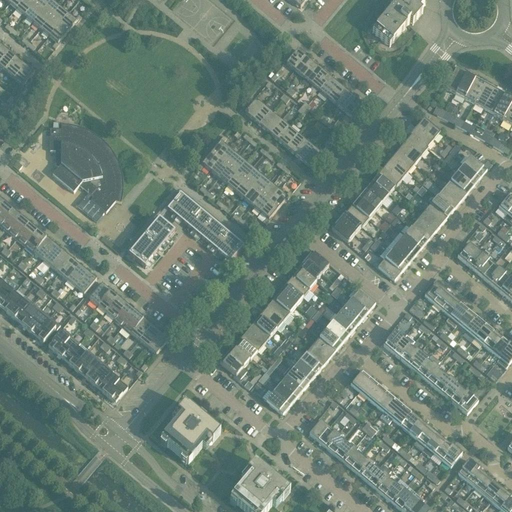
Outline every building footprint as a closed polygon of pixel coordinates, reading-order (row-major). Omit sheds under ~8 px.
[(16,11),(24,0),(10,0),(7,4),(16,11)] [(24,18),(33,6),(25,0),(24,0),(16,11),(24,18)] [(42,13),(51,2),(48,0),(38,0),(33,6),(42,13)] [(307,1),(305,0),(287,0),(300,10),(307,1)] [(412,27),(423,15),(420,12),(424,7),(425,7),(425,6),(424,6),(416,0),(395,0),(390,6),(389,7),(392,10),(372,34),(389,49),(410,24),(412,27)] [(50,20),(59,9),(51,2),(42,13),(50,20)] [(32,25),(42,13),(33,6),(24,18),(32,25)] [(58,27),(68,16),(59,9),(50,20),(58,27)] [(41,31),(50,20),(42,13),(32,25),(41,31)] [(67,35),(77,24),(78,25),(82,20),(79,17),(75,22),(68,16),(58,27),(67,35)] [(49,38),(58,27),(50,20),(41,31),(49,38)] [(58,46),(67,35),(58,27),(49,38),(56,44),(52,49),(55,52),(59,47),(58,46)] [(0,63),(8,53),(0,47),(0,63)] [(295,72),(306,59),(297,52),(286,65),(295,72)] [(0,69),(6,74),(17,60),(8,53),(0,63),(0,69)] [(303,79),(314,66),(306,59),(295,72),(303,79)] [(14,81),(25,67),(17,60),(6,74),(14,81)] [(311,86),(322,73),(314,66),(303,79),(311,86)] [(23,88),(34,75),(25,67),(14,81),(23,88)] [(455,97),(466,76),(465,75),(465,76),(456,72),(456,71),(455,70),(445,92),(455,97)] [(319,93),(331,80),(322,73),(311,86),(319,93)] [(464,102),(475,81),(466,77),(466,76),(455,97),(464,102)] [(328,100),(339,87),(331,80),(319,93),(328,100)] [(474,107),(485,86),(484,86),(476,82),(476,81),(475,81),(464,102),(474,107)] [(484,112),(495,91),(494,91),(494,92),(485,87),(486,86),(485,86),(474,107),(484,112)] [(336,107),(347,94),(339,87),(328,100),(336,107)] [(493,117),(504,97),(504,96),(504,97),(495,92),(495,91),(484,112),(493,117)] [(344,114),(355,101),(347,94),(336,107),(344,114)] [(502,122),(511,105),(511,101),(505,98),(505,97),(504,97),(493,117),(502,122)] [(353,121),(364,108),(355,101),(344,114),(353,121)] [(253,122),(264,109),(256,102),(245,115),(253,122)] [(511,128),(511,127),(511,105),(502,122),(511,128)] [(261,129),(273,116),(264,109),(253,122),(261,129)] [(437,118),(448,124),(451,117),(440,111),(437,118)] [(270,136),(281,123),(273,116),(261,129),(270,136)] [(440,135),(424,121),(417,129),(433,143),(440,135)] [(456,128),(466,133),(470,127),(459,121),(456,128)] [(278,143),(289,129),(281,123),(270,136),(278,143)] [(50,131),(50,154),(55,154),(55,168),(58,171),(52,177),(74,195),(79,188),(82,191),(86,190),(87,195),(88,196),(78,208),(96,224),(104,215),(88,201),(91,198),(93,200),(91,203),(106,215),(115,204),(119,205),(121,205),(121,204),(122,202),(122,201),(123,196),(123,191),(123,185),(123,180),(122,175),(120,170),(119,165),(117,161),(114,156),(111,152),(108,148),(104,144),(101,141),(96,138),(92,135),(87,132),(83,130),(78,129),(73,128),(68,127),(63,126),(61,126),(61,131),(50,131)] [(286,150),(297,136),(289,129),(278,143),(286,150)] [(433,143),(417,129),(410,137),(411,138),(427,151),(427,150),(433,143)] [(474,138),(485,144),(489,137),(478,131),(474,138)] [(295,157),(306,143),(297,136),(286,150),(295,157)] [(220,162),(229,151),(223,145),(226,141),(223,138),(220,143),(220,144),(211,155),(220,162)] [(411,138),(405,146),(421,159),(428,151),(427,150),(427,151),(411,138)] [(493,148),(503,155),(507,148),(496,142),(493,148)] [(303,164),(314,150),(306,143),(295,157),(303,164)] [(421,159),(405,146),(398,154),(414,167),(421,159)] [(456,147),(449,155),(454,160),(461,152),(456,147)] [(312,171),(323,158),(323,157),(314,150),(303,164),(312,171)] [(228,169),(237,158),(229,151),(220,162),(228,169)] [(414,167),(398,154),(391,161),(408,175),(414,167)] [(210,173),(220,162),(211,155),(202,166),(201,165),(197,170),(200,172),(204,168),(210,173)] [(236,176),(246,165),(237,158),(228,169),(236,176)] [(487,173),(470,160),(463,168),(480,182),(487,173)] [(408,175),(391,161),(385,169),(401,183),(408,175)] [(218,180),(228,169),(220,162),(210,173),(218,180)] [(23,169),(17,164),(13,168),(20,173),(23,169)] [(457,176),(473,190),(480,182),(463,168),(459,164),(453,172),(457,176)] [(245,183),(254,172),(246,165),(236,176),(245,183)] [(227,187),(236,176),(228,169),(218,180),(227,187)] [(401,183),(385,169),(378,177),(395,191),(401,183)] [(253,190),(262,179),(254,172),(245,183),(253,190)] [(235,194),(245,183),(236,176),(227,187),(235,194)] [(473,190),(457,176),(450,184),(467,198),(473,190)] [(395,191),(378,177),(372,185),(388,199),(395,191)] [(261,197),(271,185),(262,179),(253,190),(261,197)] [(244,201),(253,190),(245,183),(235,194),(244,201)] [(467,198),(450,184),(444,192),(460,205),(467,198)] [(270,204),(279,192),(271,185),(261,197),(270,204)] [(388,199),(372,185),(365,193),(382,206),(388,199)] [(252,208),(261,197),(253,190),(244,201),(252,208)] [(278,211),(287,200),(288,200),(292,196),(289,193),(285,198),(279,192),(270,204),(278,211)] [(460,205),(444,192),(437,199),(453,213),(460,205)] [(382,206),(365,193),(359,201),(375,214),(382,206)] [(167,211),(129,257),(145,270),(183,224),(231,264),(244,248),(181,195),(167,211)] [(503,221),(511,210),(511,198),(510,196),(498,210),(499,210),(498,211),(498,217),(503,221)] [(260,215),(270,204),(261,197),(252,208),(260,215)] [(453,213),(437,199),(431,207),(447,221),(453,213)] [(375,214),(359,201),(352,208),(369,222),(375,214)] [(269,222),(278,211),(270,204),(260,215),(266,220),(263,225),(266,227),(270,223),(269,222)] [(13,213),(14,212),(5,205),(0,211),(0,226),(0,227),(1,227),(13,213)] [(447,221),(431,207),(424,215),(440,229),(447,221)] [(352,208),(346,216),(361,229),(361,230),(362,230),(369,222),(352,208)] [(511,227),(511,210),(503,221),(504,222),(504,221),(511,227)] [(21,220),(13,213),(1,227),(0,227),(0,228),(8,235),(21,220)] [(346,216),(345,215),(338,223),(355,237),(361,230),(361,229),(346,216)] [(440,229),(424,215),(417,223),(434,237),(440,229)] [(16,242),(29,227),(21,220),(8,235),(16,242)] [(355,237),(338,223),(331,232),(348,245),(355,237)] [(434,237),(417,223),(411,231),(427,245),(434,237)] [(25,249),(37,234),(29,227),(16,242),(25,249)] [(427,245),(411,231),(404,239),(421,252),(427,245)] [(46,241),(45,240),(37,234),(25,249),(33,256),(34,255),(46,241)] [(42,262),(55,246),(46,239),(45,240),(46,241),(34,255),(42,262)] [(421,252),(404,239),(398,246),(414,260),(421,252)] [(466,266),(477,253),(469,245),(457,259),(466,266)] [(50,269),(63,254),(55,246),(42,262),(50,269)] [(414,260),(398,246),(391,254),(408,268),(414,260)] [(408,268),(391,254),(386,250),(380,258),(401,276),(408,268)] [(474,273),(486,260),(477,253),(466,266),(474,273)] [(59,276),(71,260),(63,254),(50,269),(59,276)] [(329,268),(312,254),(305,263),(322,276),(329,268)] [(401,276),(380,258),(384,262),(378,270),(394,284),(401,276)] [(67,283),(80,267),(71,260),(59,276),(67,283)] [(482,280),(494,266),(486,260),(474,273),(482,280)] [(322,276),(305,263),(298,271),(299,272),(300,271),(315,284),(316,284),(322,276)] [(491,287),(502,273),(494,266),(482,280),(491,287)] [(75,289),(88,274),(80,267),(67,283),(75,289)] [(300,271),(299,272),(293,279),(310,293),(317,285),(316,284),(315,284),(300,271)] [(499,294),(510,280),(502,273),(491,287),(499,294)] [(84,297),(97,281),(88,274),(75,289),(84,297)] [(310,293),(293,279),(286,288),(302,302),(310,293)] [(507,301),(511,295),(511,281),(510,280),(499,294),(507,301)] [(0,309),(2,311),(14,296),(16,293),(3,283),(0,286),(0,309)] [(433,306),(444,292),(436,285),(424,298),(433,306)] [(98,308),(110,293),(102,286),(89,301),(98,308)] [(302,302),(286,288),(279,296),(296,309),(302,302)] [(441,313),(453,299),(444,292),(433,306),(441,313)] [(106,315),(119,300),(110,293),(98,308),(106,315)] [(375,307),(359,293),(352,302),(368,315),(375,307)] [(10,317),(22,302),(14,296),(2,311),(10,317)] [(296,309),(279,296),(273,303),(289,317),(296,309)] [(18,324),(34,306),(25,299),(22,302),(10,317),(18,324)] [(450,320),(461,306),(453,299),(441,313),(450,320)] [(126,308),(127,308),(127,307),(119,300),(106,315),(114,322),(126,308)] [(368,315),(352,302),(345,310),(361,323),(368,315)] [(289,317),(273,303),(266,311),(287,328),(287,329),(294,321),(289,317)] [(26,331),(39,316),(42,312),(34,306),(18,324),(26,331)] [(458,326),(469,313),(461,306),(450,320),(458,326)] [(122,330),(135,315),(127,308),(126,308),(114,322),(113,323),(122,330)] [(361,323),(345,310),(338,317),(355,331),(361,323)] [(280,336),(287,328),(266,311),(260,319),(276,333),(280,336)] [(466,334),(478,320),(469,313),(458,326),(466,334)] [(143,322),(142,321),(135,315),(122,330),(130,337),(131,336),(143,322)] [(35,338),(47,323),(39,316),(26,331),(35,338)] [(355,331),(338,317),(332,325),(348,339),(355,331)] [(43,345),(55,331),(57,332),(60,328),(50,319),(47,323),(35,338),(43,345)] [(276,333),(260,319),(253,327),(270,340),(276,333)] [(139,343),(152,328),(143,320),(142,321),(143,322),(131,336),(139,343)] [(475,340),(486,327),(478,320),(466,334),(475,340)] [(348,339),(332,325),(325,333),(342,347),(348,339)] [(270,340),(253,327),(247,334),(263,348),(270,340)] [(483,347),(494,334),(486,327),(475,340),(483,347)] [(147,350),(160,335),(152,328),(139,343),(147,350)] [(57,357),(72,338),(64,331),(48,350),(57,357)] [(342,347),(325,333),(319,341),(335,355),(342,347)] [(263,348),(247,334),(240,342),(257,356),(263,348)] [(392,355),(403,341),(394,334),(383,348),(392,355)] [(491,354),(503,341),(494,334),(483,347),(491,354)] [(156,357),(169,342),(160,335),(147,350),(156,357)] [(400,362),(411,348),(414,344),(406,337),(403,341),(392,355),(400,362)] [(65,364),(80,346),(72,339),(73,338),(72,338),(57,357),(65,364)] [(335,355),(319,341),(312,349),(329,363),(335,355)] [(499,361),(511,348),(503,341),(491,354),(499,361)] [(250,364),(257,356),(240,342),(234,349),(234,350),(249,363),(250,364)] [(65,364),(74,371),(88,353),(80,346),(65,364)] [(408,369),(420,355),(411,348),(400,362),(408,369)] [(508,368),(511,363),(511,348),(499,361),(508,368)] [(234,350),(234,349),(233,349),(226,357),(243,371),(249,363),(234,350)] [(329,363),(312,349),(306,357),(322,370),(329,363)] [(82,378),(97,360),(88,353),(74,371),(82,378)] [(417,376),(428,362),(420,355),(408,369),(417,376)] [(243,371),(226,357),(220,365),(236,379),(243,371)] [(322,370),(306,357),(299,365),(316,378),(322,370)] [(90,384),(105,367),(97,360),(82,378),(90,384)] [(425,383),(436,369),(428,362),(417,376),(425,383)] [(316,378),(299,365),(293,372),(309,386),(316,378)] [(98,391),(111,377),(113,373),(105,367),(90,384),(98,391)] [(434,390),(445,376),(436,369),(425,383),(434,390)] [(303,394),(309,386),(293,372),(293,373),(289,370),(283,378),(286,380),(303,394)] [(359,394),(370,381),(362,373),(350,387),(359,394)] [(442,397),(453,383),(445,376),(434,390),(442,397)] [(107,398),(119,383),(111,377),(98,391),(107,398)] [(303,394),(286,380),(280,388),(296,402),(303,394)] [(367,401),(378,388),(370,381),(359,394),(367,401)] [(115,406),(128,391),(119,383),(107,398),(115,406)] [(450,403),(461,390),(453,383),(442,397),(450,403)] [(296,402),(280,388),(273,396),(289,410),(296,402)] [(376,408),(387,395),(378,388),(367,401),(376,408)] [(458,410),(470,397),(461,390),(450,403),(458,410)] [(384,415),(395,401),(387,395),(376,408),(384,415)] [(289,410),(273,396),(266,404),(282,418),(289,410)] [(467,417),(478,404),(470,397),(458,410),(467,417)] [(392,422),(403,408),(395,401),(384,415),(392,422)] [(213,445),(220,435),(206,424),(208,422),(201,416),(199,418),(185,406),(178,415),(181,419),(161,443),(188,466),(209,442),(213,445)] [(400,429),(412,415),(403,408),(392,422),(400,429)] [(409,436),(420,422),(412,415),(400,429),(409,436)] [(318,443),(329,430),(320,422),(309,436),(318,443)] [(417,443),(428,429),(420,422),(409,436),(417,443)] [(414,447),(422,454),(437,436),(428,429),(417,443),(414,447)] [(326,450),(337,437),(329,430),(318,443),(326,450)] [(434,457),(445,443),(437,436),(422,454),(430,460),(434,457)] [(334,457),(346,444),(337,437),(326,450),(334,457)] [(442,463),(453,450),(445,443),(434,457),(442,463)] [(342,464),(354,451),(346,444),(334,457),(342,464)] [(451,471),(462,457),(453,450),(442,463),(451,471)] [(351,471),(362,458),(354,451),(342,464),(351,471)] [(359,478),(371,465),(362,458),(351,471),(359,478)] [(466,484),(477,470),(469,463),(457,477),(466,484)] [(282,503),(290,494),(276,482),(278,480),(271,474),(269,476),(255,464),(247,474),(251,476),(230,501),(242,511),(268,511),(279,500),(282,503)] [(367,485),(379,471),(371,465),(359,478),(367,485)] [(474,490),(485,477),(477,470),(466,484),(467,484),(466,486),(472,491),(473,490),(474,490)] [(375,492),(387,478),(379,471),(367,485),(375,492)] [(482,497),(494,484),(485,477),(474,490),(482,497)] [(384,499),(395,485),(387,478),(375,492),(384,499)] [(491,505),(502,491),(494,484),(482,497),(491,505)] [(393,506),(404,492),(395,485),(384,499),(393,506)] [(500,511),(511,498),(502,491),(491,505),(500,511)] [(399,511),(401,511),(412,499),(404,492),(393,506),(399,511)] [(421,511),(424,509),(421,507),(424,503),(415,495),(412,499),(401,511),(421,511)] [(499,511),(511,511),(511,499),(511,498),(500,511),(499,511)]
